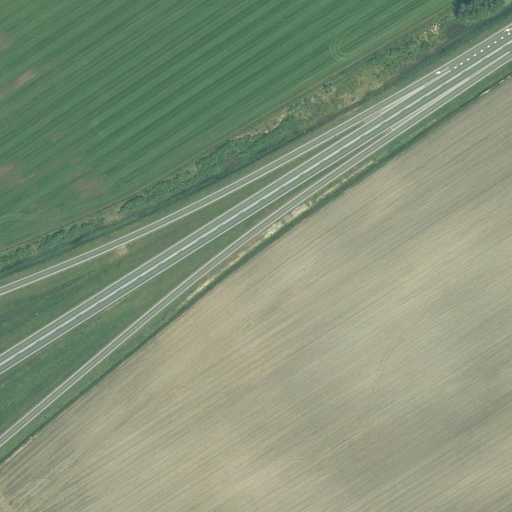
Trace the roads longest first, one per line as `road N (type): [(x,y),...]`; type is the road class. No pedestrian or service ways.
road 1 (trunk): [(0,443),(209,267),(505,45)]
road 2 (trunk): [(0,364),(453,77)]
road 3 (trunk): [(453,77),(121,242),(0,292)]
